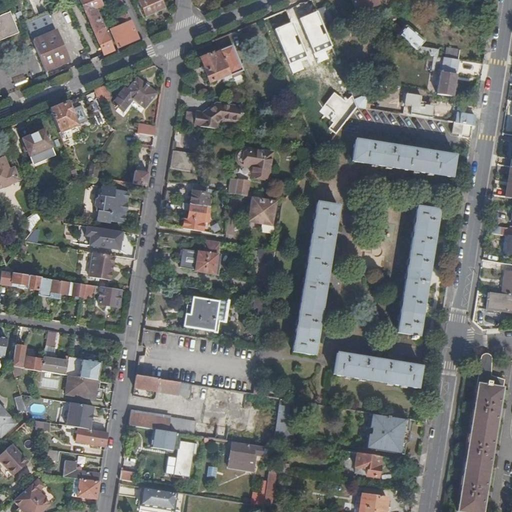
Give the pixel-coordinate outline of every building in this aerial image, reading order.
[(81,0),(105,54),(113,51),(95,8),(102,5),(99,0),(81,0)] [(123,6),(125,6),(121,0),(110,0),(114,10),(123,6)] [(138,0),(145,17),(166,8),(162,0),(138,0)] [(352,0),(358,12),(378,4),(376,0),(352,0)] [(316,11),(323,25),(333,21),(327,6),(316,11)] [(316,11),(315,8),(307,12),(313,27),(309,29),(309,28),(287,37),(288,40),(283,42),(287,53),(293,51),(294,55),(316,46),(316,45),(329,40),(323,25),(316,11)] [(0,15),(0,40),(19,32),(10,11),(0,15)] [(119,48),(139,40),(127,11),(126,12),(119,15),(121,22),(123,24),(112,29),(111,29),(119,48)] [(393,30),(398,35),(422,55),(437,57),(439,50),(419,47),(423,41),(406,26),(401,32),(394,13),(387,16),(393,30)] [(34,39),(55,31),(49,15),(28,24),(34,39)] [(33,40),(46,70),(68,61),(56,31),(55,31),(34,39),(33,40)] [(220,50),(230,75),(243,70),(232,45),(220,50)] [(446,49),(445,58),(458,60),(459,51),(446,49)] [(230,76),(230,75),(220,50),(219,51),(219,52),(212,55),(212,54),(201,58),(206,70),(205,71),(210,82),(229,74),(230,76)] [(445,58),(437,57),(422,55),(420,63),(442,67),(442,70),(443,70),(455,72),(456,72),(458,60),(445,58)] [(455,74),(455,72),(443,70),(442,73),(440,72),(437,95),(453,97),(456,75),(455,74)] [(156,92),(137,77),(127,90),(125,88),(113,103),(123,111),(132,99),(144,108),(156,92)] [(96,90),(101,103),(110,99),(105,86),(96,90)] [(288,99),(293,96),(290,89),(285,91),(288,99)] [(353,96),(357,107),(363,108),(368,108),(370,99),(362,92),(356,94),(353,96)] [(332,121),(340,128),(354,111),(357,107),(353,96),(347,101),(332,121)] [(50,109),(60,132),(77,125),(68,102),(50,109)] [(205,108),(197,107),(194,125),(216,129),(217,124),(223,119),(240,122),(241,116),(242,116),(243,114),(242,114),(243,108),(217,103),(205,108)] [(186,123),(194,124),(197,108),(188,107),(186,123)] [(295,111),(281,109),(279,118),(293,121),(295,111)] [(419,109),(418,117),(430,119),(432,111),(419,109)] [(450,113),(448,122),(454,123),(462,124),(473,126),(475,117),(450,113)] [(460,134),(462,124),(454,123),(452,133),(460,134)] [(141,134),(154,136),(155,130),(156,127),(140,124),(139,133),(141,134)] [(42,151),(45,158),(55,154),(52,147),(48,138),(50,137),(49,135),(48,136),(48,135),(47,135),(44,129),(22,138),(30,156),(42,151)] [(319,134),(313,137),(318,151),(320,155),(325,148),(319,134)] [(451,177),(455,156),(356,139),(352,160),(451,177)] [(268,176),(272,153),(245,149),(241,150),(239,152),(237,155),(237,158),(238,161),(241,164),(253,166),(252,175),(267,177),(268,176)] [(33,163),(45,158),(42,151),(30,156),(33,163)] [(180,170),(195,173),(198,155),(172,151),(169,169),(180,170)] [(0,187),(18,180),(13,169),(8,171),(3,158),(0,159),(0,187)] [(89,166),(88,176),(95,177),(97,177),(100,164),(92,162),(89,166)] [(135,183),(146,185),(148,173),(135,171),(133,183),(135,183)] [(230,179),(228,193),(232,194),(235,195),(238,180),(230,179)] [(249,181),(238,180),(238,181),(236,188),(235,195),(246,197),(249,181)] [(190,205),(209,208),(212,190),(208,189),(208,187),(194,184),(190,205)] [(116,188),(102,186),(100,195),(98,194),(98,197),(95,199),(94,205),(96,208),(96,211),(98,211),(96,220),(110,222),(111,221),(124,223),(125,212),(127,202),(129,191),(116,189),(116,188)] [(166,192),(164,200),(173,202),(174,193),(166,192)] [(263,199),(252,197),(248,222),(272,226),(276,202),(263,199)] [(293,350),(314,354),(338,206),(317,202),(293,350)] [(209,208),(190,205),(188,219),(184,218),(183,229),(204,233),(206,222),(210,223),(211,215),(210,215),(211,208),(209,208)] [(398,332),(418,336),(435,233),(438,211),(418,207),(398,332)] [(23,221),(31,234),(33,231),(42,220),(38,209),(23,221)] [(53,215),(52,221),(63,223),(64,216),(53,215)] [(508,237),(511,237),(511,227),(510,227),(509,230),(488,227),(487,233),(508,237)] [(106,251),(112,252),(119,253),(118,257),(135,260),(136,253),(120,250),(122,236),(108,233),(106,251)] [(198,252),(195,272),(214,275),(219,243),(206,241),(204,253),(198,252)] [(273,265),(275,251),(259,249),(257,263),(273,265)] [(195,272),(198,252),(194,251),(191,253),(188,268),(191,271),(195,272)] [(102,287),(118,290),(119,283),(120,283),(123,264),(104,261),(102,274),(102,277),(99,276),(98,279),(103,280),(102,287)] [(27,285),(27,288),(39,290),(42,277),(2,271),(0,283),(11,285),(12,282),(27,285)] [(70,282),(42,277),(39,290),(39,295),(51,297),(52,292),(68,295),(70,282)] [(75,283),(73,295),(84,297),(85,292),(86,284),(75,283)] [(98,289),(101,290),(101,287),(86,284),(85,292),(97,294),(98,289)] [(118,290),(102,287),(101,287),(101,290),(98,304),(119,307),(121,290),(118,290)] [(511,296),(504,295),(489,294),(486,310),(511,313),(511,296)] [(190,316),(187,315),(185,327),(214,332),(219,302),(193,297),(190,316)] [(258,315),(265,316),(267,300),(256,298),(255,308),(259,308),(258,315)] [(48,331),(45,346),(53,348),(55,332),(48,331)] [(12,367),(19,368),(40,371),(42,360),(23,357),(24,347),(15,345),(12,367)] [(418,388),(421,367),(338,353),(334,374),(418,388)] [(482,355),(478,384),(485,385),(486,382),(502,385),(503,380),(490,375),(492,355),(482,355)] [(43,361),(41,372),(66,375),(68,361),(43,357),(43,361)] [(66,375),(69,376),(97,380),(100,362),(68,357),(68,361),(66,375)] [(28,397),(19,368),(12,367),(20,395),(28,397)] [(97,380),(69,376),(66,395),(94,399),(97,380)] [(191,389),(192,385),(136,376),(134,388),(190,398),(191,389)] [(459,511),(481,511),(502,385),(486,382),(485,385),(478,384),(458,511),(459,511)] [(204,394),(205,387),(192,385),(191,389),(197,390),(196,393),(204,394)] [(291,401),(280,399),(276,424),(274,440),(291,443),(292,443),(294,433),(286,431),(291,401)] [(0,407),(0,436),(15,424),(0,407)] [(178,417),(131,409),(130,412),(177,420),(178,418),(178,417)] [(130,412),(128,425),(154,429),(175,433),(177,420),(130,412)] [(400,454),(405,419),(371,414),(369,428),(371,428),(371,435),(368,434),(365,448),(400,454)] [(175,433),(178,433),(194,436),(201,437),(202,437),(204,422),(178,418),(177,420),(175,433)] [(107,432),(77,427),(75,442),(104,447),(107,432)] [(175,433),(154,429),(151,447),(173,450),(174,443),(175,437),(178,437),(178,433),(175,433)] [(194,436),(178,433),(178,437),(175,437),(174,443),(177,444),(177,439),(193,442),(194,436)] [(274,440),(272,448),(269,472),(289,475),(290,465),(278,463),(280,448),(290,450),(291,443),(274,440)] [(261,447),(232,442),(230,460),(251,463),(252,454),(261,455),(262,447),(261,447)] [(11,445),(0,454),(0,465),(3,469),(1,472),(8,480),(27,463),(11,445)] [(58,450),(44,448),(42,458),(56,461),(58,450)] [(344,465),(355,467),(357,454),(346,452),(344,465)] [(379,457),(357,454),(355,467),(367,469),(366,476),(377,478),(379,467),(378,467),(379,457)] [(64,478),(74,479),(79,479),(99,482),(100,474),(81,471),(81,468),(76,468),(76,463),(66,462),(64,478)] [(215,478),(216,468),(207,467),(206,477),(215,478)] [(121,471),(119,480),(134,482),(135,473),(121,471)] [(43,486),(37,479),(23,491),(15,499),(21,505),(19,507),(18,508),(21,511),(41,511),(50,504),(38,491),(43,486)] [(99,482),(79,479),(76,497),(96,500),(99,482)] [(176,493),(143,488),(141,505),(173,509),(176,493)] [(414,494),(401,492),(400,499),(413,501),(414,494)] [(361,497),(358,511),(384,511),(387,499),(361,495),(361,497)] [(358,511),(361,497),(356,496),(353,511),(358,511)] [(264,502),(264,499),(252,497),(250,505),(263,507),(264,503),(264,502)] [(21,505),(15,499),(12,500),(19,507),(21,505)] [(289,511),(290,506),(264,502),(264,503),(263,507),(263,511),(262,511),(266,511),(267,511),(276,511),(289,511)]
